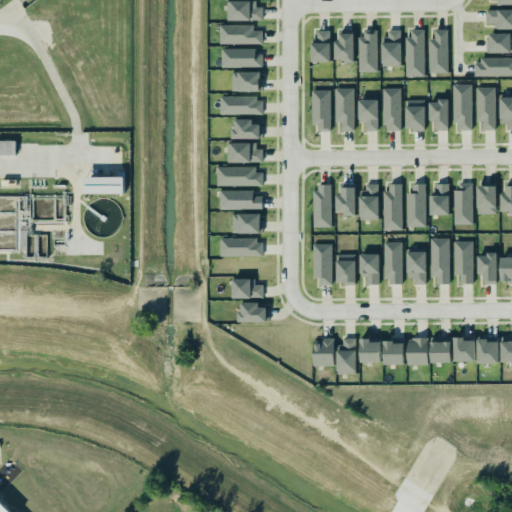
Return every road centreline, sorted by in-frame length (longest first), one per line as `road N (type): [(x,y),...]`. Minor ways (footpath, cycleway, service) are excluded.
road 1 (residential): [(296,305),(288,283),(287,0)]
road 2 (residential): [(287,159),(511,156)]
road 3 (residential): [(511,310),(315,312),(296,305)]
road 4 (residential): [(287,5),(444,0)]
